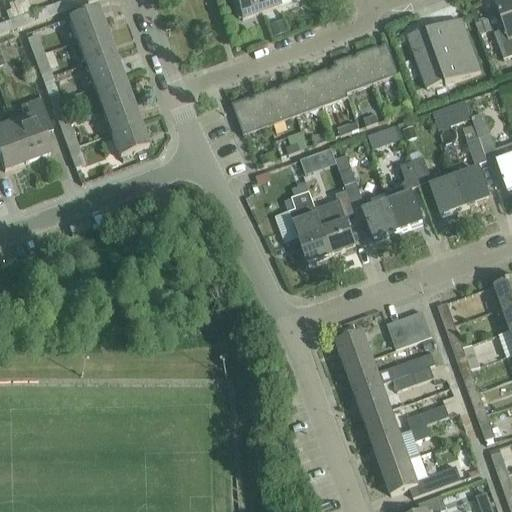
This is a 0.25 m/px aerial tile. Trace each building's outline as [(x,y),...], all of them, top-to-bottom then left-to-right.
[(81,8),(77,0),(74,0),(59,6),(62,15),(81,8)] [(99,0),(77,0),(81,8),(100,2),(99,0)] [(232,0),(241,23),(290,5),(287,0),(232,0)] [(511,1),(496,8),(505,34),(494,38),(504,64),(511,60),(511,1)] [(50,9),(32,16),(35,25),(54,18),(50,9)] [(68,22),(77,45),(105,35),(97,11),(68,22)] [(35,25),(32,16),(13,23),(16,32),(35,25)] [(446,90),(481,77),(461,24),(427,36),(426,33),(407,41),(426,93),(444,87),(446,90)] [(77,45),(85,68),(114,58),(105,35),(77,45)] [(27,42),(34,61),(43,58),(37,39),(27,42)] [(387,48),(360,58),(372,90),(399,80),(387,48)] [(43,58),(34,61),(41,80),(50,76),(43,58)] [(85,68),(94,91),(122,81),(114,58),(85,68)] [(334,68),(335,72),(347,99),(372,90),(360,58),(334,68)] [(59,75),(63,93),(79,91),(76,72),(59,75)] [(335,72),(310,81),(322,113),(348,103),(347,100),(347,99),(335,72)] [(94,91),(102,115),(131,104),(122,81),(94,91)] [(310,81),(284,91),(296,122),(322,113),(310,81)] [(44,89),(51,107),(60,104),(54,85),(44,89)] [(284,91),(258,100),(270,132),(296,122),(284,91)] [(270,132),(258,100),(232,110),(244,141),(270,132)] [(34,120),(12,128),(26,166),(49,158),(40,132),(50,128),(40,102),(29,106),(34,120)] [(60,104),(51,107),(58,126),(67,123),(60,104)] [(102,115),(111,138),(139,127),(131,104),(102,115)] [(401,109),(389,112),(392,121),(403,117),(401,109)] [(464,120),(461,111),(435,120),(438,129),(464,120)] [(363,122),(366,130),(378,126),(375,118),(363,122)] [(474,122),(481,143),(489,167),(501,162),(485,118),(474,122)] [(355,125),(349,128),(349,127),(337,132),(340,140),(358,133),(355,125)] [(139,127),(111,138),(119,161),(148,151),(139,127)] [(0,164),(4,175),(26,166),(12,128),(0,132),(0,164)] [(61,134),(68,153),(77,150),(71,131),(61,134)] [(311,141),(314,149),(326,145),(323,137),(311,141)] [(489,167),(481,143),(469,147),(478,171),(489,167)] [(297,146),(285,150),(288,159),(300,155),(297,146)] [(511,196),(511,148),(502,152),(506,164),(500,166),(511,197),(511,196)] [(77,150),(68,153),(75,172),(84,169),(77,150)] [(260,162),(263,169),(275,165),(272,157),(260,162)] [(425,163),(413,167),(421,190),(433,186),(425,163)] [(421,190),(413,167),(401,171),(409,194),(421,190)] [(481,173),(456,181),(467,212),(492,204),(481,173)] [(341,179),(347,196),(356,218),(357,217),(356,214),(365,210),(352,174),(341,179)] [(467,212),(456,181),(432,190),(443,221),(467,212)] [(400,193),(386,198),(389,205),(400,237),(424,228),(413,197),(403,201),(400,193)] [(333,260),(324,234),(310,196),(292,203),(296,214),(290,216),(295,229),(295,228),(300,243),(299,243),(309,269),(333,260)] [(347,196),(324,204),(331,223),(343,218),(345,222),(356,218),(347,196)] [(389,205),(386,198),(372,203),(375,211),(365,214),(376,245),(400,237),(389,205)] [(348,225),(324,234),(333,260),(357,252),(348,225)] [(511,284),(495,291),(503,313),(511,310),(511,284)] [(447,333),(456,330),(448,307),(439,311),(447,333)] [(511,336),(511,310),(503,313),(511,334),(511,336)] [(424,317),(413,321),(422,347),(433,343),(424,317)] [(413,321),(401,325),(411,351),(422,347),(413,321)] [(411,351),(401,325),(388,330),(397,356),(411,351)] [(456,330),(447,333),(455,356),(473,350),(472,349),(464,351),(456,330)] [(511,336),(511,334),(498,339),(506,362),(511,360),(511,336)] [(337,348),(346,374),(374,364),(364,338),(337,348)] [(473,350),(455,356),(463,378),(472,374),(472,373),(480,370),(473,350)] [(383,389),(394,385),(431,372),(436,370),(432,358),(379,378),(374,364),(346,374),(355,399),(383,389)] [(435,383),(431,372),(394,385),(398,396),(435,383)] [(472,374),(463,378),(470,399),(480,396),(472,374)] [(355,399),(365,424),(392,414),(383,389),(355,399)] [(480,396),(470,399),(478,422),(488,418),(480,396)] [(446,410),(408,424),(412,435),(427,430),(450,422),(446,410)] [(365,424),(374,449),(401,439),(392,414),(365,424)] [(488,418),(478,422),(486,444),(496,441),(507,437),(504,428),(492,432),(488,418)] [(416,447),(432,441),(427,430),(412,435),(401,439),(374,449),(383,474),(410,464),(422,460),(416,447)] [(491,458),(500,482),(508,479),(500,455),(491,458)] [(410,464),(383,474),(392,500),(411,493),(414,503),(463,485),(458,471),(429,481),(422,460),(410,464)] [(500,482),(508,504),(511,502),(511,489),(508,479),(500,482)] [(492,511),(483,485),(475,488),(481,505),(478,506),(479,511),(492,511)] [(447,511),(443,500),(416,509),(417,511),(447,511)]
